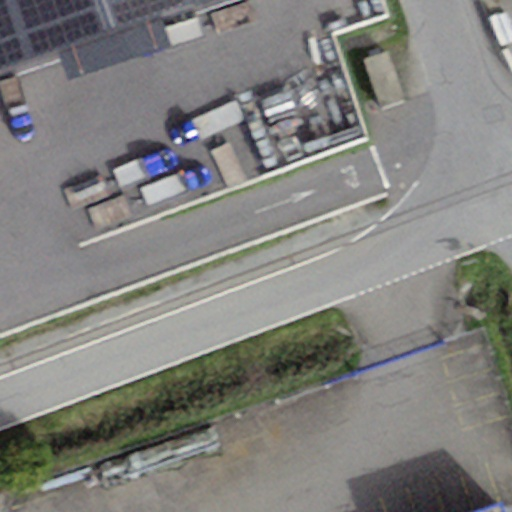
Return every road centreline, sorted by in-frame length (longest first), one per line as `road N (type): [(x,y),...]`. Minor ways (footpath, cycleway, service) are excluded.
road 1 (unclassified): [(0,402),(510,208)]
road 2 (unclassified): [(441,0),(510,208)]
